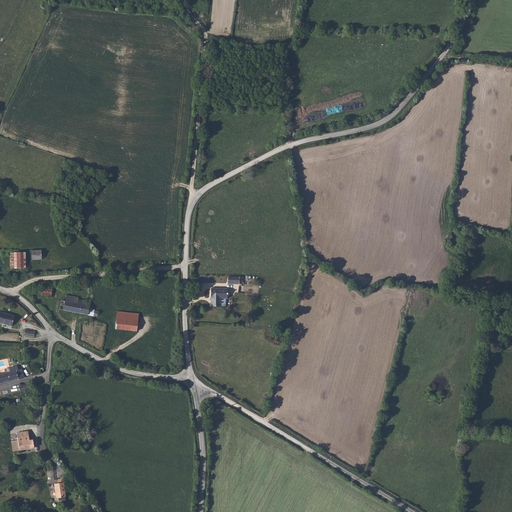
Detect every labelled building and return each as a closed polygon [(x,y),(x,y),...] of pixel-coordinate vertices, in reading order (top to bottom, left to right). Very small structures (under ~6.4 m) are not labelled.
[(41,250),(31,251),(32,260),(42,259),(41,250)] [(11,268),(25,268),(25,252),(10,253),(11,268)] [(227,275),(228,284),(242,285),(243,277),(239,276),(227,275)] [(227,288),(210,288),(211,301),(211,306),(221,307),(221,299),(228,299),(227,288)] [(87,298),(87,299),(86,300),(87,301),(78,299),(78,297),(66,295),(65,301),(61,300),(60,305),(64,306),(63,310),(93,316),(93,315),(94,310),(89,309),(91,301),(90,301),(91,300),(90,299),(89,298),(88,298),(87,298)] [(14,316),(0,312),(0,322),(12,326),(14,316)] [(139,314),(117,312),(115,329),(137,331),(139,314)] [(17,366),(10,368),(11,372),(4,373),(0,374),(0,383),(24,378),(21,369),(18,370),(17,366)] [(28,431),(17,433),(18,440),(11,441),(13,451),(20,450),(27,449),(34,448),(33,439),(29,440),(28,431)] [(54,484),(56,498),(58,498),(65,497),(63,479),(57,480),(57,483),(54,484)]
